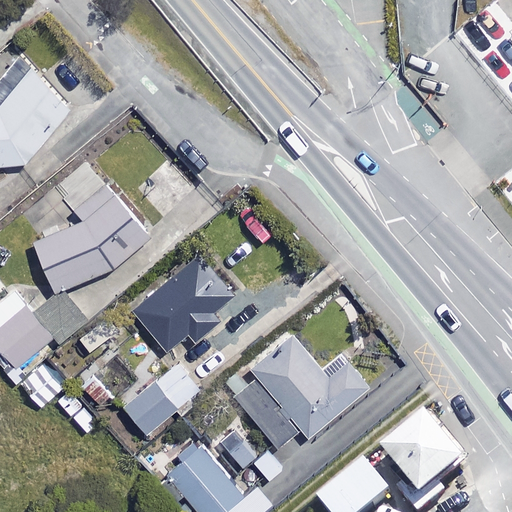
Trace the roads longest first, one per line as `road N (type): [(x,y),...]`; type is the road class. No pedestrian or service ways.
road 1 (residential): [(358,209),(193,131),(68,0)]
road 2 (trunk): [(267,82),(386,177),(511,308)]
road 3 (trunk): [(511,393),(358,209)]
road 4 (trunk): [(358,209),(267,82)]
